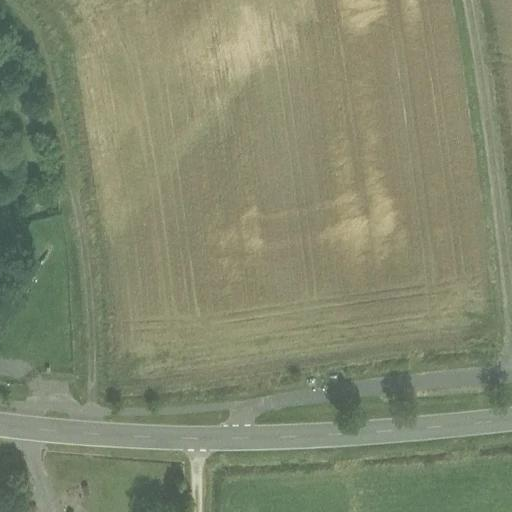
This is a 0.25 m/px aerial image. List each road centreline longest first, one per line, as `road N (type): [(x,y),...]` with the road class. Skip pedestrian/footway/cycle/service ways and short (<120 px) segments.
road 1 (tertiary): [(0,425),(232,439),(511,420)]
road 2 (track): [(93,432),(95,310),(76,187)]
